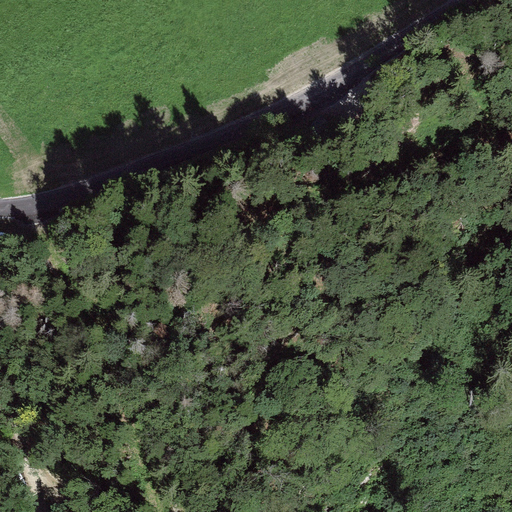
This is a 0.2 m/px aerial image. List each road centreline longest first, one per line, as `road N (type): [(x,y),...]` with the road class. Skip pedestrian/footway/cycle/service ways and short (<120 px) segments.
road 1 (track): [(473,0),(232,132),(51,205),(0,210)]
road 2 (track): [(42,511),(0,373)]
